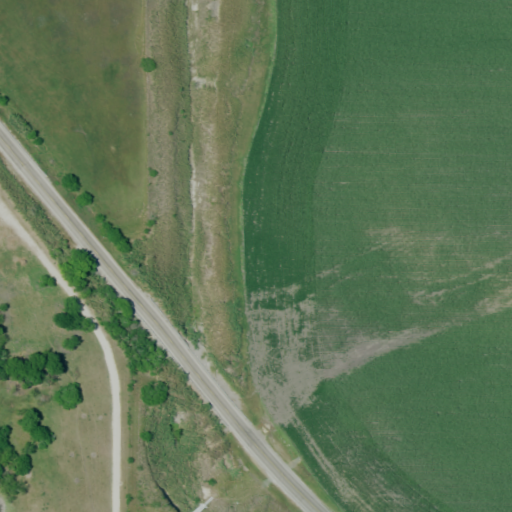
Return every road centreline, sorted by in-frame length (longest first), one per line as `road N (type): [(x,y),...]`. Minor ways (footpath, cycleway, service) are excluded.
road 1 (tertiary): [(0,136),(313,511)]
road 2 (track): [(116,511),(115,365),(98,328),(0,200)]
